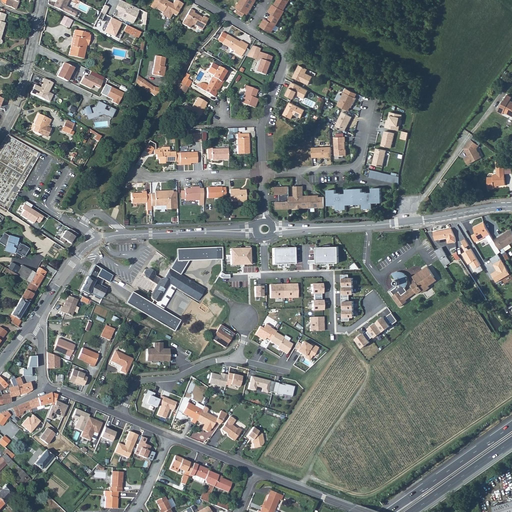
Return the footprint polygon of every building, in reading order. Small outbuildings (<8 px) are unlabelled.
[(6,0),(4,5),(9,7),(15,10),(19,2),(17,2),(17,0),(6,0)] [(56,0),(53,6),(74,17),(77,12),(66,6),(69,0),(71,0),(74,1),(73,3),(76,4),(77,3),(79,4),(81,2),(76,0),(56,0)] [(130,5),(120,0),(117,0),(116,4),(120,5),(115,14),(133,23),(138,13),(129,8),(130,5)] [(154,9),(155,8),(159,0),(153,0),(150,6),(154,9)] [(161,14),(169,19),(172,14),(175,16),(183,3),(177,0),(175,0),(173,4),(172,6),(168,4),(169,2),(165,0),(159,0),(155,8),(162,12),(161,14)] [(239,0),(235,8),(238,9),(236,12),(243,17),(245,13),(246,11),(248,13),(256,0),(239,0)] [(267,20),(264,18),(259,26),(271,33),(284,11),(283,10),(289,0),(276,0),(273,5),(272,4),(268,12),(271,14),(272,15),(268,21),(267,20)] [(182,24),(190,29),(192,26),(194,25),(198,27),(197,28),(202,31),(209,20),(204,17),(203,18),(194,13),(195,11),(191,9),(182,24)] [(63,15),(59,23),(67,27),(71,19),(63,15)] [(122,23),(112,18),(105,32),(115,37),(122,23)] [(124,31),(130,34),(133,28),(126,25),(124,31)] [(130,34),(138,38),(141,32),(133,28),(130,34)] [(68,55),(83,59),(86,46),(88,46),(91,35),(89,35),(89,33),(75,30),(73,35),(74,36),(72,46),(71,45),(68,55)] [(227,34),(221,43),(233,51),(233,52),(240,57),(247,45),(240,41),(239,42),(227,34)] [(260,48),(252,45),(245,56),(255,60),(258,52),(260,48)] [(253,71),(264,75),(271,57),(258,52),(255,60),(257,61),(253,71)] [(151,75),(163,77),(164,70),(163,66),(165,58),(155,56),(151,75)] [(56,76),(67,81),(74,68),(63,63),(56,76)] [(216,87),(226,71),(211,63),(206,72),(212,75),(203,91),(213,97),(219,88),(216,87)] [(300,65),(294,77),(309,85),(313,77),(306,73),(308,69),(300,65)] [(216,87),(219,88),(228,73),(226,71),(216,87)] [(185,73),(180,83),(187,87),(190,81),(186,79),(188,75),(185,73)] [(84,76),(80,84),(91,89),(93,85),(100,89),(104,81),(89,74),(87,77),(84,76)] [(35,85),(31,93),(50,102),(53,95),(48,93),(53,83),(44,79),(42,83),(43,83),(42,86),(42,87),(42,88),(35,85)] [(138,85),(147,92),(151,86),(142,80),(138,85)] [(187,87),(180,83),(177,89),(183,93),(187,87)] [(293,83),(287,95),(295,99),(297,95),(305,99),(309,91),(293,83)] [(106,84),(101,94),(112,99),(111,102),(118,106),(124,94),(106,84)] [(240,103),(254,108),(257,99),(254,98),(257,90),(245,86),(243,90),(244,90),(240,103)] [(337,105),(348,110),(349,107),(351,104),(352,105),(356,98),(343,92),(337,105)] [(498,111),(503,114),(504,112),(511,116),(511,101),(510,100),(511,97),(507,95),(504,101),(503,100),(498,111)] [(187,114),(196,120),(199,115),(200,115),(205,106),(204,106),(206,103),(197,97),(187,114)] [(84,110),(81,111),(82,115),(85,114),(87,121),(93,119),(98,117),(98,116),(102,115),(107,117),(107,116),(111,119),(115,110),(98,101),(95,107),(89,109),(88,106),(83,108),(84,110)] [(292,119),(294,115),(302,118),(306,110),(291,103),(284,115),(292,119)] [(335,125),(344,130),(351,116),(342,112),(335,125)] [(386,122),(385,127),(398,130),(399,124),(398,124),(399,120),(400,118),(401,114),(390,112),(387,122),(386,122)] [(32,131),(42,136),(43,135),(46,137),(50,129),(49,128),(50,126),(48,125),(51,120),(39,114),(33,126),(34,127),(32,131)] [(63,127),(67,129),(65,132),(72,135),(74,132),(71,130),(73,126),(65,122),(63,127)] [(391,148),(394,133),(384,131),(381,146),(391,148)] [(236,134),(237,154),(248,154),(248,138),(242,138),(242,134),(236,134)] [(473,136),(464,148),(468,156),(465,158),(468,164),(482,157),(477,148),(482,142),(473,136)] [(333,137),(334,156),(345,155),(345,151),(344,151),(344,149),(344,141),(345,141),(344,137),(343,137),(336,137),(333,137)] [(142,151),(149,155),(153,148),(146,144),(142,151)] [(174,152),(168,152),(167,147),(160,148),(160,149),(153,150),(153,155),(155,155),(155,160),(157,160),(158,164),(165,164),(164,162),(175,162),(174,152)] [(330,147),(311,148),(312,158),(330,157),(330,147)] [(227,149),(211,149),(210,149),(206,149),(206,159),(211,159),(211,160),(227,160),(227,149)] [(385,152),(375,150),(372,166),(381,168),(385,152)] [(179,153),(179,166),(190,165),(190,164),(196,163),(196,152),(179,153)] [(494,185),(497,185),(505,185),(503,160),(496,161),(497,174),(493,174),(493,176),(487,177),(488,189),(494,188),(494,187),(494,185)] [(399,178),(369,171),(367,179),(398,186),(399,178)] [(275,194),(279,194),(281,194),(281,201),(279,202),(275,202),(275,209),(295,209),(295,206),(298,206),(302,206),(302,208),(323,208),(322,197),(318,197),(318,195),(303,195),(302,186),(293,186),(293,196),(288,196),(288,186),(275,187),(275,194)] [(183,191),(184,200),(184,201),(198,201),(198,205),(203,205),(202,189),(198,189),(198,187),(190,187),(190,188),(183,189),(183,191)] [(206,188),(206,199),(225,198),(225,188),(221,188),(221,187),(206,188)] [(229,189),(229,202),(245,201),(245,190),(238,190),(233,191),(233,189),(229,189)] [(325,192),(326,208),(334,208),(335,212),(345,211),(344,207),(361,206),(361,211),(372,211),(371,205),(380,204),(379,190),(370,190),(370,195),(364,195),(364,194),(360,194),(360,191),(343,192),(343,196),(338,196),(338,195),(334,195),(334,192),(325,192)] [(150,194),(145,194),(145,192),(141,192),(141,193),(130,193),(130,204),(145,203),(146,210),(150,210),(150,206),(150,194)] [(150,194),(150,206),(155,206),(155,208),(156,210),(173,209),(173,200),(176,200),(176,192),(154,192),(153,194),(150,194)] [(26,201),(21,208),(24,210),(20,215),(27,219),(28,217),(30,219),(29,220),(33,223),(39,214),(30,208),(33,205),(26,201)] [(484,221),(473,227),(476,233),(468,237),(472,245),(477,243),(476,241),(489,235),(490,234),(484,221)] [(451,228),(433,231),(435,239),(450,237),(451,238),(455,237),(451,228)] [(78,234),(70,229),(68,233),(65,231),(59,241),(63,243),(65,240),(70,244),(74,237),(75,238),(78,234)] [(494,240),(501,251),(502,253),(506,251),(504,248),(510,244),(511,242),(511,230),(511,229),(494,240)] [(5,233),(0,240),(0,242),(6,246),(4,251),(14,255),(15,252),(22,256),(23,255),(25,256),(30,248),(24,244),(23,244),(22,244),(21,244),(20,244),(20,245),(17,243),(19,239),(9,236),(5,233)] [(492,242),(490,242),(497,254),(501,251),(494,240),(492,242)] [(321,248),(317,248),(317,263),(326,262),(326,256),(327,256),(327,247),(326,247),(326,245),(321,245),(321,248)] [(337,262),(337,247),(333,247),(333,245),(328,245),(328,247),(327,247),(327,256),(329,256),(329,262),(337,262)] [(235,249),(231,250),(231,265),(240,264),(240,258),(241,258),(241,249),(240,249),(240,247),(235,247),(235,249)] [(251,264),(251,249),(247,249),(247,247),(242,247),(242,249),(241,249),(241,258),(242,258),(243,264),(251,264)] [(278,249),(273,250),(274,265),(283,264),(283,258),(284,258),(284,249),(283,249),(282,247),(278,247),(278,249)] [(294,264),(294,249),(289,249),(289,247),(284,247),(284,249),(284,258),(285,258),(286,264),(294,264)] [(435,250),(439,257),(443,256),(444,257),(447,255),(442,247),(435,250)] [(177,258),(170,269),(180,275),(189,262),(222,260),(222,248),(177,250),(177,258)] [(466,251),(463,253),(469,264),(472,262),(476,269),(481,265),(471,248),(468,250),(466,251)] [(440,259),(444,266),(451,262),(447,255),(444,257),(440,259)] [(511,274),(503,259),(494,264),(498,271),(492,274),(497,282),(511,274)] [(91,260),(85,269),(90,273),(97,276),(94,283),(102,287),(111,271),(91,260)] [(12,262),(7,269),(14,273),(19,266),(12,262)] [(20,267),(16,274),(18,275),(30,283),(35,273),(22,265),(20,267)] [(436,281),(427,267),(412,277),(416,282),(411,285),(412,287),(406,291),(404,288),(406,285),(406,283),(406,278),(407,278),(405,276),(403,273),(399,272),(395,272),(392,274),(396,279),(394,281),(394,283),(395,284),(396,285),(396,287),(390,291),(392,292),(394,294),(392,295),(399,306),(406,301),(405,300),(416,292),(417,294),(421,291),(422,292),(429,287),(428,286),(436,281)] [(5,268),(2,273),(15,280),(18,275),(16,274),(14,273),(7,269),(5,268)] [(35,273),(30,283),(37,287),(44,276),(43,276),(45,272),(39,268),(35,273)] [(150,295),(151,299),(156,302),(160,301),(170,285),(197,301),(204,290),(180,275),(170,269),(169,269),(164,278),(160,279),(155,276),(154,272),(148,268),(144,269),(142,273),(144,277),(156,284),(150,295)] [(81,291),(79,295),(82,297),(88,299),(89,296),(87,296),(89,292),(102,298),(107,288),(124,298),(129,290),(114,281),(113,281),(112,284),(106,281),(102,287),(94,283),(97,276),(90,273),(88,277),(87,277),(80,290),(81,291)] [(349,274),(341,275),(342,282),(343,282),(343,287),(354,286),(354,278),(349,278),(349,274)] [(30,283),(20,298),(28,303),(37,287),(30,283)] [(285,284),(270,284),(270,299),(285,298),(285,284)] [(298,284),(285,284),(285,298),(298,298),(298,284)] [(324,284),(312,285),(312,294),(314,294),(314,297),(321,297),(321,294),(324,294),(324,284)] [(259,287),(254,287),(255,297),(263,297),(263,292),(266,292),(265,285),(258,285),(259,287)] [(342,291),(342,298),(349,298),(349,295),(354,295),(354,286),(343,287),(343,291),(342,291)] [(216,289),(212,296),(225,304),(229,297),(216,289)] [(129,290),(124,298),(133,304),(138,296),(129,290)] [(65,303),(64,303),(62,307),(61,306),(59,311),(71,316),(75,306),(77,300),(68,296),(66,301),(65,303)] [(138,296),(133,304),(143,309),(148,301),(138,296)] [(312,301),(312,310),(325,310),(324,300),(321,301),(321,297),(314,297),(314,301),(312,301)] [(20,298),(7,321),(17,327),(20,321),(18,319),(28,303),(20,298)] [(349,298),(342,298),(342,306),(343,306),(343,310),(354,310),(354,301),(349,301),(349,298)] [(151,299),(150,302),(163,310),(165,307),(156,302),(151,299)] [(148,301),(143,309),(177,330),(180,321),(163,310),(150,302),(148,301)] [(342,314),(342,321),(350,321),(349,318),(354,318),(354,310),(343,310),(343,314),(342,314)] [(384,317),(376,322),(384,332),(391,326),(390,324),(392,322),(388,316),(385,318),(384,317)] [(324,317),(310,317),(310,332),(324,331),(324,317)] [(384,332),(376,322),(369,328),(370,329),(367,331),(371,337),(374,335),(376,338),(384,332)] [(271,338),(275,332),(275,331),(270,327),(265,323),(262,328),(259,326),(254,335),(264,340),(265,338),(266,337),(267,338),(268,336),(271,338)] [(234,333),(220,324),(213,334),(215,335),(212,339),(224,347),(234,333)] [(105,325),(100,336),(109,341),(114,329),(105,325)] [(363,332),(356,338),(363,347),(371,342),(369,339),(371,337),(367,331),(364,333),(363,332)] [(283,337),(275,332),(271,338),(270,340),(269,341),(277,346),(276,348),(286,354),(292,344),(288,341),(282,338),(283,337)] [(58,338),(53,350),(70,357),(75,345),(58,338)] [(193,349),(200,354),(207,343),(200,339),(193,349)] [(297,350),(296,351),(300,353),(301,352),(305,355),(304,356),(303,357),(308,360),(311,355),(312,356),(317,347),(311,344),(310,346),(302,341),(300,344),(297,350)] [(77,358),(83,361),(90,364),(89,365),(94,367),(99,355),(82,347),(77,358)] [(146,349),(146,361),(168,361),(169,349),(161,349),(160,349),(160,352),(154,351),(154,349),(153,349),(146,349)] [(115,350),(110,361),(122,367),(119,371),(126,374),(133,359),(115,350)] [(60,358),(47,352),(47,369),(60,368),(60,358)] [(79,385),(83,386),(87,377),(83,376),(84,374),(73,369),(68,381),(72,383),(72,382),(73,383),(79,386),(79,385)] [(210,373),(208,383),(224,387),(225,384),(227,375),(220,373),(220,375),(210,373)] [(242,376),(228,373),(227,375),(225,384),(229,386),(230,384),(238,387),(242,376)] [(264,380),(251,376),(247,388),(254,390),(255,386),(262,388),(261,391),(266,393),(267,391),(271,392),(273,382),(269,381),(269,382),(264,381),(264,380)] [(20,377),(15,379),(17,386),(19,395),(27,394),(32,390),(30,382),(23,384),(20,377)] [(278,383),(273,382),(271,392),(275,393),(275,394),(281,396),(282,395),(291,397),(294,386),(284,384),(284,385),(281,384),(278,383)] [(12,387),(8,388),(8,389),(9,394),(10,397),(19,395),(17,386),(12,387)] [(37,398),(28,401),(30,409),(37,407),(44,405),(51,403),(52,402),(51,392),(37,398)] [(0,404),(1,405),(11,403),(10,397),(9,394),(2,395),(2,397),(0,396),(0,404)] [(145,394),(142,401),(151,405),(156,407),(159,400),(153,397),(146,394),(145,394)] [(157,415),(165,418),(169,409),(173,410),(176,402),(170,399),(169,400),(168,399),(168,398),(164,397),(157,415)] [(51,405),(46,417),(51,420),(54,414),(62,417),(67,406),(61,403),(61,404),(59,403),(60,402),(56,401),(54,405),(51,405)] [(194,424),(196,420),(201,410),(187,402),(181,413),(191,418),(190,421),(194,424)] [(19,412),(15,414),(16,416),(19,418),(20,415),(22,414),(22,412),(26,411),(23,403),(16,406),(19,412)] [(201,410),(196,420),(203,424),(205,425),(202,431),(206,433),(208,433),(214,422),(219,424),(226,414),(220,410),(216,418),(206,412),(208,409),(207,408),(204,406),(201,410)] [(78,419),(74,428),(82,432),(88,417),(89,415),(81,411),(81,412),(79,411),(79,410),(76,409),(72,417),(78,419)] [(7,410),(0,413),(1,414),(8,418),(10,415),(7,410)] [(0,413),(0,424),(2,426),(8,418),(1,414),(0,413)] [(220,429),(223,434),(226,433),(227,435),(232,439),(234,439),(241,429),(238,427),(236,428),(232,425),(236,419),(230,415),(220,429)] [(82,432),(80,437),(90,441),(91,438),(95,440),(102,423),(88,417),(82,432)] [(104,427),(100,437),(111,441),(115,432),(108,429),(109,428),(104,427)] [(251,441),(252,441),(253,442),(252,443),(253,448),(259,446),(262,442),(261,433),(252,427),(245,436),(251,440),(251,441)] [(47,428),(39,439),(48,445),(55,434),(47,428)] [(118,443),(114,452),(128,458),(138,435),(129,431),(125,440),(126,440),(125,444),(126,445),(125,446),(124,446),(118,443)] [(4,435),(0,440),(0,443),(5,447),(10,440),(4,435)] [(141,436),(134,453),(146,458),(151,446),(144,443),(146,438),(141,436)] [(6,449),(1,455),(2,456),(5,454),(9,457),(12,454),(6,449)] [(41,470),(42,469),(53,456),(46,449),(34,463),(41,470)] [(0,458),(0,470),(7,464),(16,473),(12,477),(18,483),(20,482),(23,485),(30,478),(11,459),(9,457),(5,454),(2,456),(0,458)] [(189,474),(193,464),(185,461),(186,460),(174,455),(168,469),(176,472),(177,469),(189,474)] [(53,456),(42,469),(44,472),(56,458),(53,456)] [(187,478),(191,480),(191,478),(202,483),(209,485),(213,487),(213,486),(218,475),(207,471),(208,470),(193,464),(189,474),(188,477),(187,478)] [(109,487),(109,491),(117,491),(122,492),(123,472),(112,471),(111,487),(109,487)] [(213,486),(227,492),(231,482),(221,478),(222,477),(218,475),(213,486)] [(6,484),(0,489),(0,500),(4,504),(5,503),(7,501),(19,487),(12,480),(8,485),(6,484)] [(259,511),(261,511),(272,511),(273,511),(278,499),(281,500),(282,495),(269,490),(265,501),(262,507),(261,507),(259,511)] [(109,491),(104,491),(104,496),(105,496),(104,507),(117,509),(118,498),(117,498),(117,491),(109,491)] [(199,499),(207,503),(210,495),(206,493),(202,492),(201,496),(199,499)] [(159,510),(160,511),(174,511),(172,508),(171,509),(170,507),(173,506),(170,499),(166,500),(164,496),(155,501),(159,510)] [(215,506),(226,511),(229,505),(217,500),(215,506)] [(7,501),(5,503),(14,511),(19,511),(11,504),(7,501)] [(511,511),(511,502),(492,508),(493,511),(511,511)]
